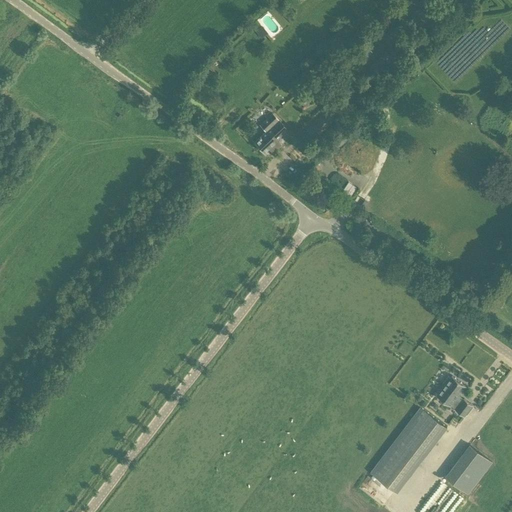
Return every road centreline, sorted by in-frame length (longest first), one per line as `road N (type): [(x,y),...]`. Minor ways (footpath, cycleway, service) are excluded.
road 1 (unclassified): [(87,511),(312,215)]
road 2 (unclassified): [(312,215),(88,56)]
road 3 (unclassified): [(511,355),(312,215)]
